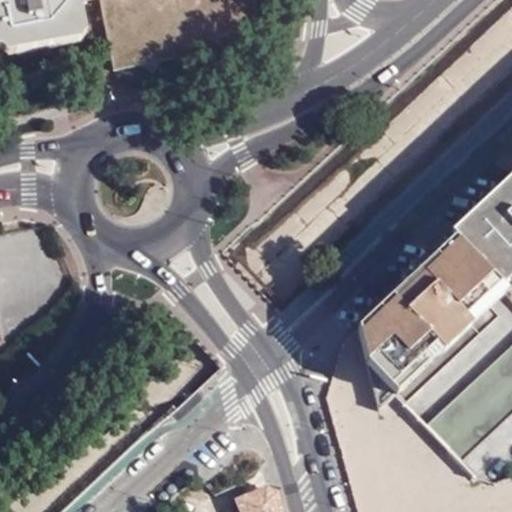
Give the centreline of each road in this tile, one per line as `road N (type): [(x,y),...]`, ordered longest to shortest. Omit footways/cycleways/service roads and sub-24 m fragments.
road 1 (residential): [(274,355),(511,136)]
road 2 (tertiary): [(202,184),(318,117),(433,24)]
road 3 (tertiary): [(104,246),(94,317),(74,355),(0,434)]
road 4 (residential): [(251,374),(103,511)]
road 5 (tertiary): [(274,355),(208,269),(195,220)]
road 6 (tertiary): [(151,253),(251,374)]
road 7 (tertiary): [(309,504),(285,371),(274,355)]
road 8 (tertiary): [(433,24),(304,95)]
road 9 (tertiary): [(251,374),(309,504)]
road 10 (tertiary): [(304,95),(179,140)]
